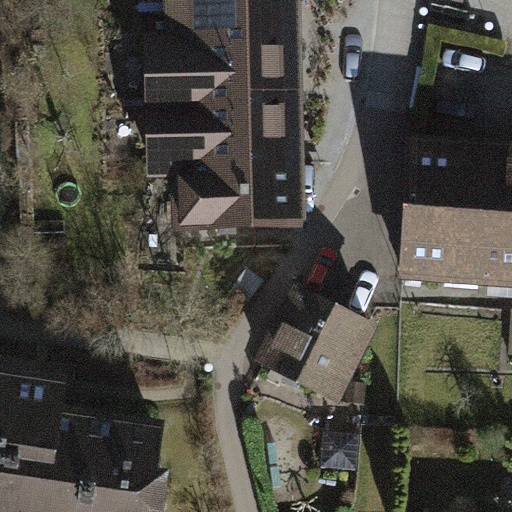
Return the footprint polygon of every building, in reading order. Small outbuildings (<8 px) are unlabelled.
[(171,0),(172,27),(294,24),(293,0),(171,0)] [(297,92),(294,24),(172,27),(149,27),(150,94),(297,92)] [(149,168),(175,167),(300,164),(297,92),(150,94),(149,168)] [(511,161),(414,157),(407,280),(511,285),(511,161)] [(301,220),(300,164),(175,167),(176,224),(301,220)] [(275,377),(353,413),(391,333),(313,297),(275,377)] [(188,430),(103,417),(106,393),(0,380),(0,511),(200,511),(202,489),(179,487),(188,430)]
